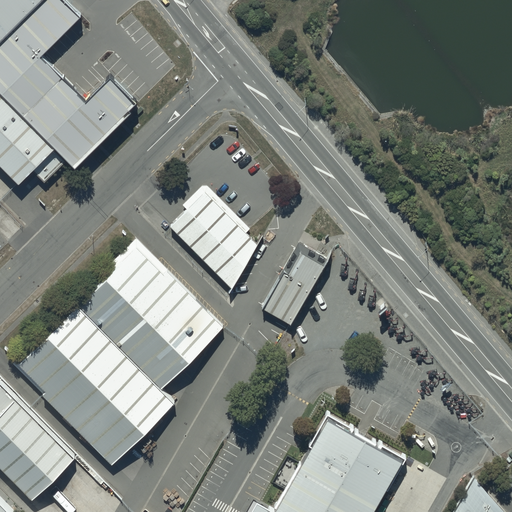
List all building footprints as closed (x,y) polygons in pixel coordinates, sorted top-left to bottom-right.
[(0,0),(0,27),(28,0),(0,0)] [(69,0),(28,0),(0,27),(0,83),(68,153),(129,94),(100,65),(80,85),(36,40),(73,4),(69,0)] [(0,154),(15,170),(50,135),(0,83),(0,154)] [(253,227),(204,176),(165,214),(224,276),(253,227)] [(137,228),(73,289),(156,376),(219,314),(137,228)] [(282,269),(261,304),(288,320),(321,261),(298,248),(286,271),(282,269)] [(156,376),(73,289),(9,351),(104,451),(169,389),(156,376)] [(298,319),(286,336),(301,346),(313,329),(298,319)] [(66,445),(9,386),(0,394),(0,458),(24,484),(66,445)] [(351,511),(393,439),(318,397),(253,511),(351,511)] [(502,511),(468,472),(444,511),(502,511)] [(0,511),(58,511),(0,479),(0,511)]
